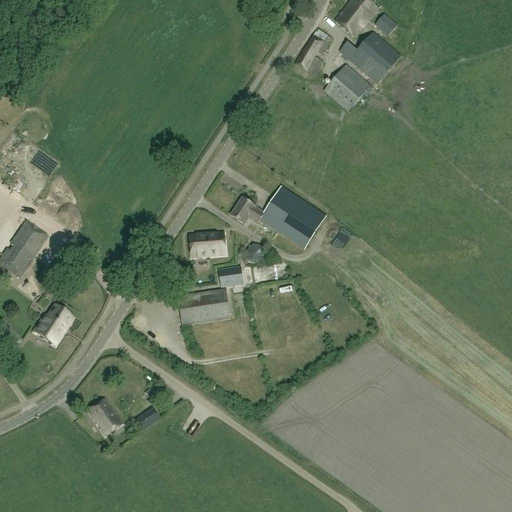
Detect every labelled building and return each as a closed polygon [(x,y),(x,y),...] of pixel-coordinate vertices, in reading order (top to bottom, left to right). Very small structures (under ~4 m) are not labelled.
[(354,39),(378,9),(366,0),(352,0),(334,23),(354,39)] [(388,37),(398,26),(385,14),(375,25),(388,37)] [(315,34),(324,38),(326,33),(318,29),(315,34)] [(377,85),(401,56),(374,33),(358,51),(348,43),(339,52),(377,85)] [(314,35),(296,65),(308,72),(316,58),(320,52),(326,42),(314,35)] [(329,86),(324,92),(348,113),(364,94),(368,97),(374,89),(371,87),(346,66),(329,86)] [(304,250),(326,216),(282,187),(264,214),(256,208),(243,199),(232,217),(245,225),(249,219),(258,224),(260,221),(304,250)] [(65,212),(73,201),(64,195),(57,206),(65,212)] [(49,237),(27,222),(11,244),(14,246),(10,252),(7,250),(0,260),(0,263),(20,278),(49,237)] [(227,256),(225,234),(190,237),(192,259),(227,256)] [(247,252),(249,262),(259,265),(268,257),(264,247),(254,244),(247,252)] [(185,286),(193,270),(188,268),(190,265),(180,260),(178,263),(167,258),(159,271),(185,286)] [(219,272),(221,288),(253,283),(251,267),(219,272)] [(178,298),(179,299),(183,327),(231,320),(226,290),(178,298)] [(55,347),(74,318),(54,305),(50,312),(50,316),(45,316),(44,316),(33,332),(55,347)] [(353,320),(358,328),(364,324),(359,316),(353,320)] [(0,337),(10,351),(23,341),(5,318),(0,321),(0,337)] [(158,383),(145,393),(149,398),(156,392),(164,401),(169,396),(158,383)] [(104,399),(87,411),(96,424),(106,437),(123,425),(114,413),(104,399)] [(136,420),(143,431),(161,418),(153,407),(136,420)] [(178,423),(171,425),(173,434),(181,431),(178,423)]
